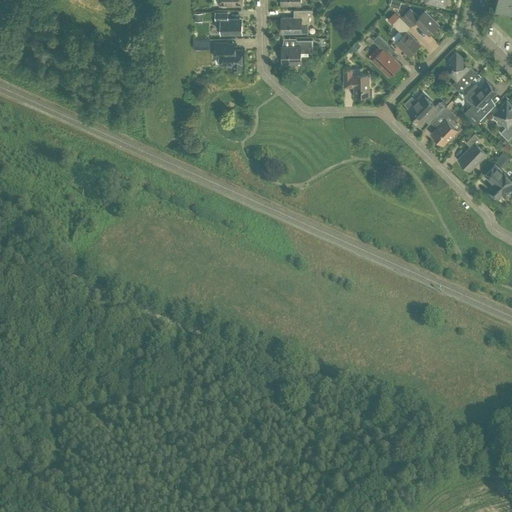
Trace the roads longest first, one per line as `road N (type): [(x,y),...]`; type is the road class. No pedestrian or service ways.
road 1 (track): [(489,451),(75,285),(0,230)]
road 2 (residential): [(383,111),(300,109),(264,73),(261,0)]
road 3 (residential): [(511,241),(383,111)]
road 4 (track): [(489,451),(362,490),(335,511)]
road 5 (residential): [(383,111),(468,25)]
